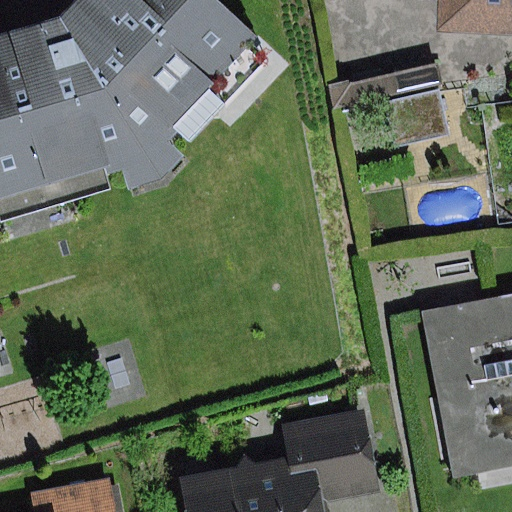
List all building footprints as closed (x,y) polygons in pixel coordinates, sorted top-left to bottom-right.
[(71,0),(48,25),(0,38),(0,200),(117,168),(122,188),(158,178),(178,157),(160,141),(256,37),(215,0),(71,0)] [(511,0),(434,0),(433,31),(511,35),(511,0)] [(436,92),(383,104),(393,147),(446,135),(436,92)] [(511,296),(423,313),(454,478),(511,466),(511,296)] [(301,420),(309,460),(318,506),(379,495),(362,408),(301,420)] [(309,460),(181,483),(186,511),(318,511),(318,506),(309,460)] [(47,492),(51,511),(113,511),(107,480),(47,492)]
